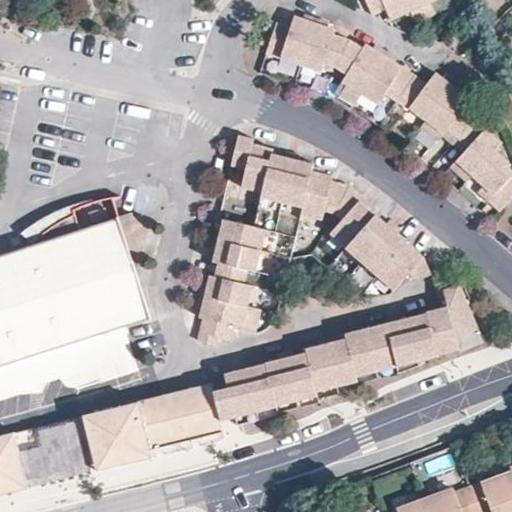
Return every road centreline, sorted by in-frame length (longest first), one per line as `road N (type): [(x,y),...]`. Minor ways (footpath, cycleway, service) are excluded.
road 1 (residential): [(511,278),(319,127),(232,95)]
road 2 (tertiary): [(226,480),(511,374)]
road 3 (residential): [(186,368),(423,300)]
road 4 (residential): [(188,172),(167,292),(186,368)]
road 5 (residential): [(188,172),(151,165),(0,214)]
road 6 (residential): [(0,424),(186,368)]
road 7 (residential): [(144,84),(0,49)]
road 8 (tertiary): [(100,511),(226,480)]
